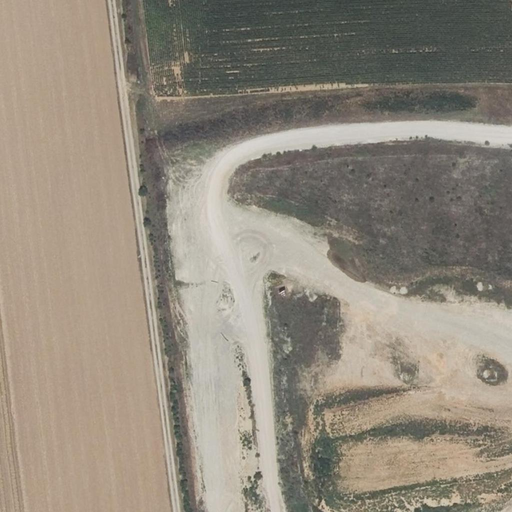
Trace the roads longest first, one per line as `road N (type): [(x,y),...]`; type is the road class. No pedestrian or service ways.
road 1 (track): [(176,511),(110,0)]
road 2 (unknown): [(277,251),(228,218),(220,185),(238,154),(360,129),(511,133)]
road 3 (unknown): [(271,511),(256,302),(260,276),(277,251)]
road 4 (unknown): [(277,251),(362,299),(435,311),(511,310)]
